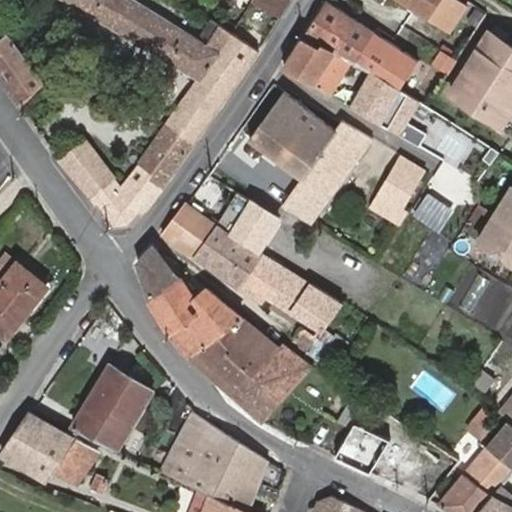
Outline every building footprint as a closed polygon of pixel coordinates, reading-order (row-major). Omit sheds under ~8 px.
[(200,76),(230,33),(212,21),(200,38),(139,0),(69,0),(199,78),(200,76)] [(255,0),(281,12),(287,0),(255,0)] [(467,4),(460,0),(405,0),(442,24),(452,11),(459,15),(467,4)] [(374,71),(408,93),(412,86),(405,80),(418,59),(327,2),(302,41),(317,49),(319,47),(351,61),(374,71)] [(228,95),(258,51),(230,33),(200,76),(228,95)] [(9,34),(0,41),(0,76),(3,81),(30,61),(9,34)] [(483,107),(481,112),(502,126),(511,110),(511,47),(490,34),(478,52),(484,57),(463,92),(483,107)] [(317,49),(302,41),(286,66),(331,93),(351,61),(319,47),(317,49)] [(452,93),(481,112),(483,107),(463,92),(484,57),(478,52),(452,93)] [(30,61),(3,81),(23,109),(50,87),(30,61)] [(407,123),(420,100),(419,100),(408,93),(374,71),(353,106),(400,133),(407,123)] [(195,143),(228,95),(200,76),(199,78),(167,124),(195,143)] [(285,92),(250,139),(302,179),(284,205),(312,223),(372,139),(344,121),(337,129),(285,92)] [(425,134),(407,123),(400,133),(419,144),(425,134)] [(165,185),(195,143),(167,124),(141,162),(165,185)] [(87,139),(63,159),(94,199),(119,179),(87,139)] [(422,171),(401,158),(374,207),(398,221),(404,211),(401,210),(422,171)] [(149,210),(165,185),(141,162),(125,186),(119,179),(94,199),(115,225),(131,224),(141,214),(149,210)] [(511,186),(497,211),(511,220),(511,186)] [(244,197),(238,194),(218,226),(224,229),(244,197)] [(224,229),(229,232),(250,200),(244,197),(224,229)] [(229,232),(259,251),(269,235),(280,218),(250,200),(229,232)] [(218,226),(186,205),(162,234),(194,256),(218,226)] [(511,220),(497,211),(479,239),(511,259),(511,220)] [(244,281),(263,254),(259,251),(229,232),(224,229),(218,226),(194,256),(240,288),(244,281)] [(152,296),(179,277),(163,256),(154,243),(139,261),(152,296)] [(0,262),(0,279),(4,282),(19,263),(6,254),(0,262)] [(179,277),(185,274),(165,254),(163,256),(179,277)] [(268,296),(288,269),(263,254),(244,281),(268,296)] [(19,263),(4,282),(0,286),(0,329),(8,335),(45,290),(35,283),(39,278),(20,262),(19,263)] [(323,332),(342,304),(288,269),(268,296),(313,326),(323,332)] [(511,340),(511,287),(477,270),(456,312),(511,340)] [(190,356),(247,317),(207,286),(196,293),(179,277),(152,296),(157,307),(173,336),(190,356)] [(35,283),(45,290),(49,286),(39,278),(35,283)] [(263,304),(268,296),(244,281),(240,288),(263,304)] [(282,346),(247,317),(190,356),(235,394),(255,373),(282,346)] [(309,353),(323,332),(313,326),(298,345),(309,353)] [(80,388),(92,397),(121,348),(108,340),(80,388)] [(312,364),(285,343),(282,346),(255,373),(282,398),(289,391),(312,364)] [(113,367),(75,430),(117,449),(152,391),(113,367)] [(472,382),(486,390),(495,376),(481,368),(472,382)] [(255,373),(235,394),(264,419),(282,398),(255,373)] [(349,402),(339,420),(352,429),(357,421),(363,411),(367,405),(358,399),(354,405),(349,402)] [(372,408),(367,405),(363,411),(369,414),(372,408)] [(32,412),(3,454),(47,480),(53,471),(77,485),(99,452),(32,412)] [(209,494),(247,511),(270,458),(194,412),(164,472),(199,489),(209,494)] [(394,419),(382,412),(375,423),(386,431),(394,419)] [(511,421),(510,420),(489,447),(511,464),(511,421)] [(352,429),(337,453),(372,471),(392,438),(357,421),(352,429)] [(489,447),(479,439),(466,456),(462,462),(471,470),(489,447)] [(457,511),(511,511),(511,493),(502,484),(511,472),(511,464),(489,447),(471,470),(444,505),(457,511)] [(93,489),(102,493),(109,480),(100,475),(93,489)] [(202,511),(209,494),(199,489),(189,511),(202,511)] [(202,511),(247,511),(209,494),(202,511)] [(322,502),(317,511),(333,511),(339,504),(326,495),(322,502)]
